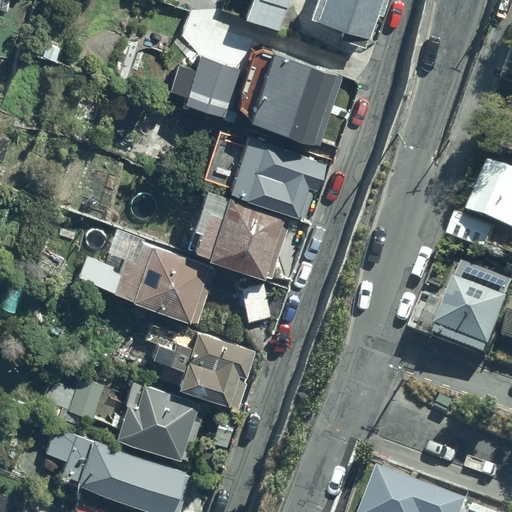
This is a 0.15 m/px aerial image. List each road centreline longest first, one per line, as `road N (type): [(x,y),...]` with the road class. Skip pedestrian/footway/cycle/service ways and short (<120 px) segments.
road 1 (residential): [(227,511),(406,0)]
road 2 (residential): [(374,344),(387,265),(449,47)]
road 3 (residential): [(350,403),(511,463)]
road 4 (residential): [(374,344),(511,394)]
